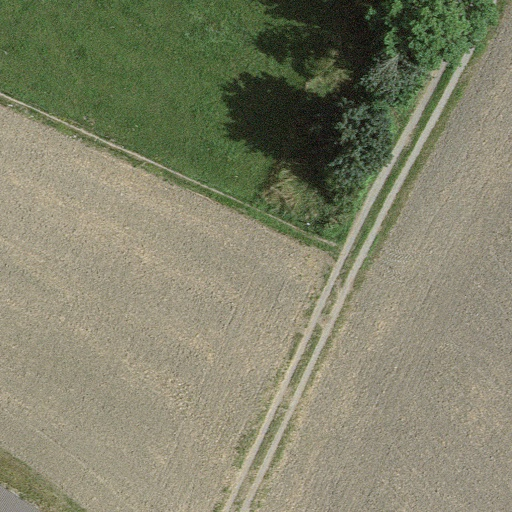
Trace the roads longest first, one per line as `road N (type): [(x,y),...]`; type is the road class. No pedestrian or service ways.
road 1 (track): [(350,262),(480,0)]
road 2 (track): [(227,511),(350,262)]
